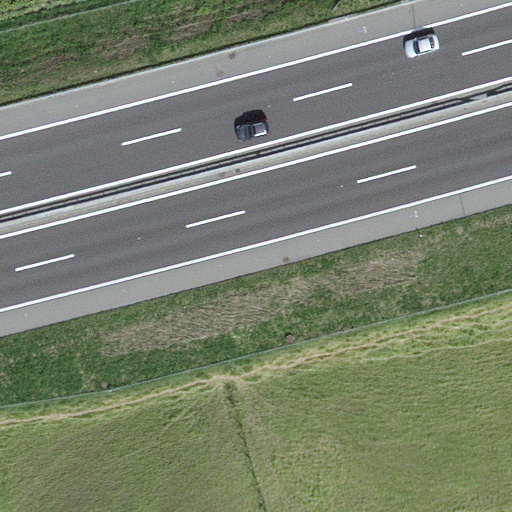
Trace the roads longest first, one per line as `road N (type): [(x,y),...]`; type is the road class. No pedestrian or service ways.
road 1 (motorway): [(511,39),(0,173)]
road 2 (motorway): [(0,272),(511,138)]
